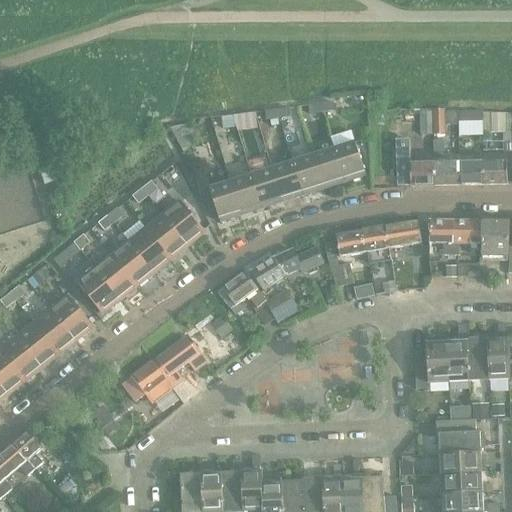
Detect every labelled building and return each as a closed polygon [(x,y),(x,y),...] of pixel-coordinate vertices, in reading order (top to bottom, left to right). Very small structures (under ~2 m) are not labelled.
[(332,103),(321,105),(322,113),(334,112),(332,103)] [(321,105),(308,107),(309,115),(322,113),(321,105)] [(289,109),(277,111),(278,119),(290,117),(289,109)] [(433,110),(420,111),(421,136),(433,135),(433,110)] [(266,120),(278,119),(277,111),(265,112),(266,120)] [(444,127),(444,113),(444,111),(433,112),(434,136),(445,135),(444,127)] [(459,127),(459,125),(458,113),(444,113),(444,127),(459,127)] [(484,125),(484,113),(458,113),(459,125),(484,125)] [(246,115),(234,116),(235,125),(247,123),(246,115)] [(234,116),(221,118),(223,126),(235,125),(234,116)] [(170,128),(183,152),(193,145),(188,125),(170,128)] [(352,131),(332,136),(335,146),(355,141),(352,131)] [(435,187),(434,166),(410,166),(410,141),(396,142),(397,180),(410,179),(411,188),(435,187)] [(355,143),(334,150),(344,184),(366,177),(355,143)] [(334,150),(313,157),(324,190),(344,184),(334,150)] [(313,157),(292,163),(303,197),(324,190),(313,157)] [(292,163),(272,170),(283,204),(303,197),(292,163)] [(507,164),(484,165),(484,186),(508,186),(507,164)] [(459,165),(434,166),(435,187),(460,187),(459,165)] [(484,165),(459,165),(460,187),(484,186),(484,165)] [(272,170),(251,177),(262,210),(283,204),(272,170)] [(48,172),(41,174),(45,186),(52,183),(48,172)] [(262,210),(251,177),(231,183),(241,217),(262,210)] [(241,217),(231,183),(209,190),(206,180),(197,184),(201,199),(211,195),(220,224),(241,217)] [(151,183),(142,191),(148,198),(157,190),(151,183)] [(142,191),(133,198),(138,205),(148,198),(142,191)] [(204,233),(182,205),(181,203),(163,217),(188,249),(195,244),(193,242),(204,233)] [(114,224),(123,217),(118,210),(108,217),(114,224)] [(104,232),(114,224),(108,217),(99,225),(104,232)] [(188,249),(163,217),(146,231),(170,260),(180,252),(182,254),(188,249)] [(456,246),(457,222),(430,222),(430,246),(432,246),(432,257),(460,257),(460,246),(456,246)] [(482,246),(483,222),(457,222),(456,246),(460,246),(482,246)] [(508,258),(510,223),(483,222),(482,246),(482,258),(508,258)] [(422,245),(418,223),(397,227),(401,248),(422,245)] [(401,248),(397,227),(378,230),(382,251),(401,248)] [(382,251),(378,230),(357,233),(361,255),(382,251)] [(170,260),(146,231),(129,244),(154,276),(161,271),(159,269),(170,260)] [(361,255),(357,233),(336,237),(340,259),(361,255)] [(154,276),(129,244),(123,236),(114,243),(121,251),(112,257),(136,287),(147,279),(148,281),(154,276)] [(80,251),(89,244),(84,237),(74,244),(80,251)] [(339,267),(333,243),(323,246),(336,289),(354,285),(350,265),(339,267)] [(70,259),(80,251),(74,244),(65,252),(70,259)] [(286,278),(300,271),(302,275),(324,266),(317,250),(296,259),(292,251),(271,261),(251,273),(263,292),(286,278)] [(64,253),(54,261),(60,269),(70,260),(64,253)] [(136,287),(112,257),(104,264),(98,256),(89,263),(95,271),(121,303),(127,297),(125,296),(136,287)] [(480,266),(460,266),(460,278),(480,278),(480,266)] [(457,267),(445,267),(445,278),(457,278),(457,267)] [(38,283),(47,276),(42,270),(33,277),(38,283)] [(121,303),(95,271),(78,285),(101,315),(113,306),(114,308),(121,303)] [(275,320),(263,304),(266,302),(245,274),(218,293),(235,316),(243,310),(239,305),(249,298),(257,309),(254,311),(265,327),(275,320)] [(394,283),(383,285),(384,295),(395,293),(394,283)] [(20,288),(10,295),(16,302),(25,295),(20,288)] [(371,289),(354,292),(357,302),(373,298),(371,289)] [(296,308),(287,294),(267,306),(275,320),(296,308)] [(10,295),(1,303),(6,310),(16,302),(10,295)] [(93,328),(71,300),(69,298),(51,312),(77,344),(83,339),(83,338),(82,338),(81,337),(93,328)] [(77,344),(51,312),(35,325),(58,355),(69,347),(70,348),(69,348),(70,349),(77,344)] [(233,333),(221,317),(208,326),(221,342),(233,333)] [(58,355),(35,325),(18,339),(43,371),(49,365),(49,364),(48,365),(48,364),(58,355)] [(508,381),(507,340),(507,336),(499,336),(499,341),(487,341),(488,382),(508,381)] [(207,364),(187,337),(152,363),(171,390),(183,382),(177,373),(188,364),(195,373),(207,364)] [(488,382),(487,341),(487,337),(479,337),(479,342),(467,342),(469,383),(488,382)] [(469,383),(467,342),(467,338),(459,338),(459,342),(447,343),(449,384),(469,383)] [(43,371),(18,339),(1,352),(24,382),(35,374),(36,375),(35,375),(36,376),(43,371)] [(449,384),(447,343),(447,339),(426,339),(427,354),(415,354),(417,390),(429,390),(429,385),(449,384)] [(24,382),(1,352),(0,352),(0,386),(9,398),(16,392),(15,391),(14,392),(14,391),(24,382)] [(171,390),(152,363),(122,385),(136,403),(160,385),(166,394),(171,390)] [(9,398),(0,386),(0,401),(1,400),(2,401),(2,402),(2,403),(9,398)] [(487,406),(473,407),(474,420),(487,420),(487,406)] [(503,406),(492,407),(493,417),(504,417),(503,406)] [(469,409),(451,409),(451,422),(454,422),(470,421),(469,409)] [(103,410),(93,417),(105,434),(115,427),(103,410)] [(485,455),(484,433),(476,434),(475,421),(470,421),(454,422),(451,422),(436,423),(437,435),(439,435),(440,456),(481,454),(481,455),(485,455)] [(35,455),(43,449),(29,433),(14,446),(35,471),(43,464),(35,455)] [(35,471),(14,446),(0,457),(0,460),(20,484),(35,471)] [(72,470),(85,458),(74,446),(61,458),(72,470)] [(481,466),(481,455),(481,454),(440,456),(441,476),(482,474),(486,474),(486,466),(481,466)] [(20,484),(0,460),(0,491),(5,497),(20,484)] [(262,511),(261,484),(263,484),(262,472),(261,472),(261,468),(253,468),(253,473),(241,473),(242,511),(262,511)] [(242,511),(241,473),(241,469),(233,469),(233,474),(221,474),(222,511),(242,511)] [(222,511),(221,474),(221,470),(213,470),(213,475),(201,475),(202,511),(222,511)] [(202,511),(201,475),(201,471),(193,471),(193,476),(181,476),(182,511),(202,511)] [(384,498),(383,479),(382,479),(381,474),(374,475),(374,479),(362,480),(363,511),(396,511),(396,498),(384,498)] [(482,486),(482,474),(441,476),(442,496),(483,494),(487,494),(487,486),(482,486)] [(363,511),(362,480),(361,475),(354,476),(354,480),(342,481),(342,511),(363,511)] [(342,511),(342,481),(342,476),(334,477),(334,481),(322,481),(322,511),(342,511)] [(322,511),(322,481),(322,477),(314,478),(314,482),(302,482),(302,511),(322,511)] [(302,511),(302,482),(302,478),(294,478),(294,483),(282,483),(282,511),(302,511)] [(282,511),(282,483),(282,479),(274,479),(274,484),(263,484),(261,484),(262,511),(282,511)] [(483,506),(483,494),(442,496),(442,511),(487,511),(488,506),(483,506)]
